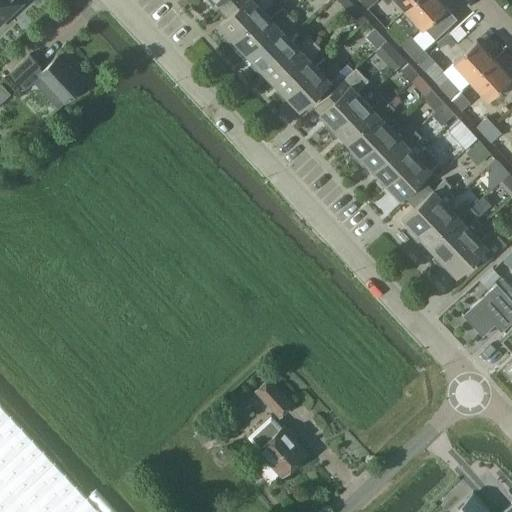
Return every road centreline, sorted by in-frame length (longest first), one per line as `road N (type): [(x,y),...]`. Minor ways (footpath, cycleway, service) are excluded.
road 1 (residential): [(477,388),(118,0)]
road 2 (residential): [(339,511),(477,388)]
